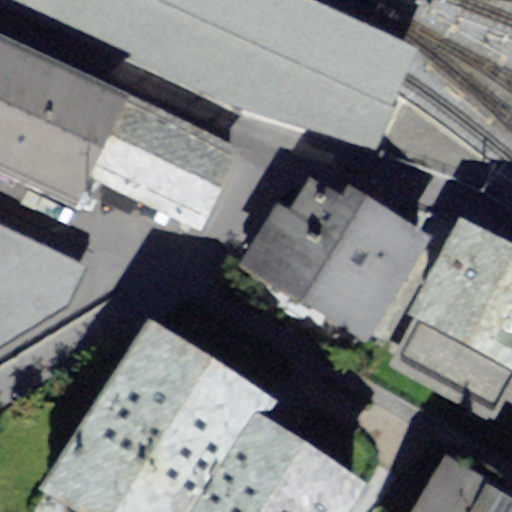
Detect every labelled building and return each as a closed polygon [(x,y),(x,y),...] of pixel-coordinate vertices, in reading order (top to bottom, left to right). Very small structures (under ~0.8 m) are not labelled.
[(30,0),(372,145),(417,43),(322,0),(30,0)] [(0,160),(72,189),(84,163),(120,87),(0,35),(0,160)] [(120,87),(84,163),(174,205),(212,129),(120,87)] [(288,169),(241,258),(368,330),(425,226),(319,168),(310,182),(288,169)] [(0,303),(56,266),(79,224),(0,190),(0,303)] [(511,268),(448,231),(395,322),(511,390),(511,389),(511,268)] [(222,511),(299,399),(154,302),(39,473),(96,511),(222,511)] [(299,399),(222,511),(342,511),(380,453),(299,399)] [(511,511),(511,510),(426,465),(400,511),(511,511)]
